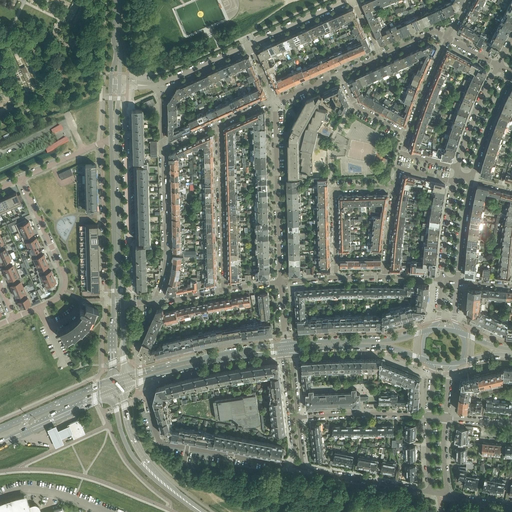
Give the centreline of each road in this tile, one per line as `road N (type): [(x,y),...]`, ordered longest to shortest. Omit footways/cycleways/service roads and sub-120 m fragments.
road 1 (residential): [(130,303),(125,109),(118,102)]
road 2 (residential): [(296,467),(158,441),(147,402)]
road 3 (residential): [(281,281),(275,102)]
road 4 (secondary): [(122,303),(116,136)]
road 5 (secondary): [(286,343),(123,377)]
road 6 (residential): [(101,142),(106,300),(113,303)]
road 7 (residential): [(223,289),(218,124)]
road 8 (secondary): [(111,138),(113,303)]
road 9 (secondary): [(123,387),(162,372),(283,351)]
road 10 (tertiary): [(112,391),(129,455),(199,511)]
road 11 (residential): [(162,148),(165,255),(155,302)]
road 12 (tertiary): [(204,511),(137,447),(123,387)]
road 13 (residential): [(335,276),(333,189),(395,187)]
road 14 (residential): [(39,307),(65,284),(20,179)]
road 15 (secondary): [(430,329),(380,340),(286,343)]
road 16 (secondary): [(291,350),(376,346),(428,361)]
road 17 (residential): [(297,417),(429,416)]
road 18 (residential): [(431,492),(302,468)]
road 19 (secondary): [(0,445),(112,391)]
road 20 (secondary): [(111,381),(0,429)]
